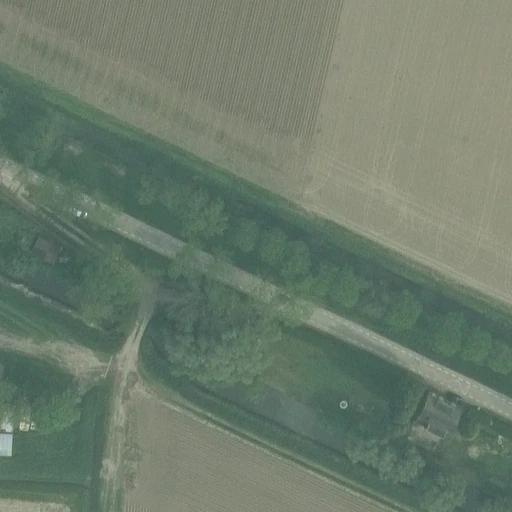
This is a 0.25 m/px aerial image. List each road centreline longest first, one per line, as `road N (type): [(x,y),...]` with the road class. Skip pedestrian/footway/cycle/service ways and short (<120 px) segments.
road 1 (unclassified): [(511,411),(0,167)]
road 2 (track): [(0,168),(54,223),(155,291),(296,308)]
road 3 (track): [(155,291),(122,358),(104,370),(0,347)]
road 4 (track): [(109,368),(108,511)]
